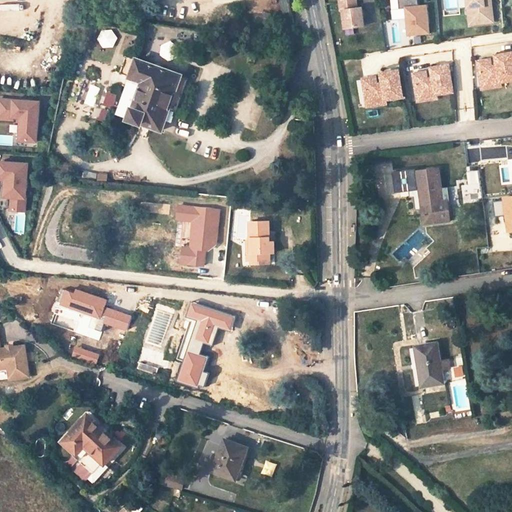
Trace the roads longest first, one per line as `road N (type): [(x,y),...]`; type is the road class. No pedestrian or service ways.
road 1 (residential): [(0,237),(13,264),(341,295)]
road 2 (residential): [(340,451),(125,386)]
road 3 (residential): [(339,148),(511,128)]
road 4 (residential): [(341,304),(511,281)]
road 5 (residential): [(339,148),(310,0)]
road 6 (residential): [(341,295),(339,148)]
road 7 (residential): [(340,451),(341,304)]
